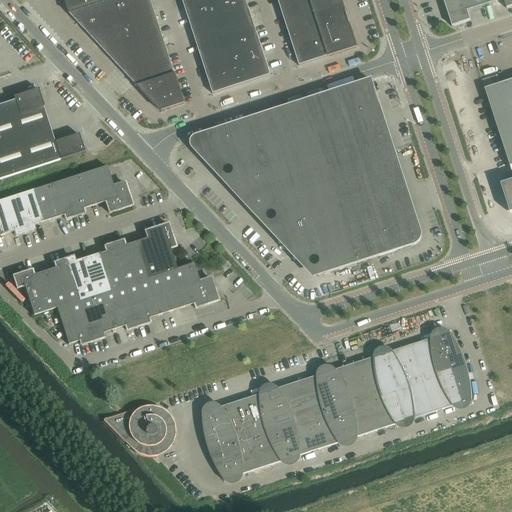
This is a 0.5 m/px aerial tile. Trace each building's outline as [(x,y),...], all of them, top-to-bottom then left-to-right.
[(175,75),(166,47),(150,0),(64,0),(70,16),(137,88),(160,112),(185,104),(175,75)] [(271,76),(248,5),(246,0),(182,0),(204,66),(213,95),(271,76)] [(357,48),(341,0),(277,0),(299,67),(357,48)] [(511,0),(443,0),(452,27),(471,21),(468,12),(504,1),(507,10),(511,7),(511,0)] [(371,81),(199,137),(197,137),(196,138),(195,138),(195,139),(194,140),(193,140),(193,141),(192,142),(192,143),(192,144),(192,146),(192,147),(192,148),(193,149),(194,150),(207,165),(233,156),(242,183),(241,183),(250,210),(276,202),(285,228),(284,228),(293,256),(319,247),(328,274),(414,246),(415,245),(416,245),(418,243),(419,243),(419,242),(420,241),(420,240),(421,239),(421,238),(421,237),(421,236),(421,235),(421,234),(421,233),(420,232),(420,231),(420,230),(419,229),(418,228),(416,227),(415,226),(414,226),(413,225),(412,225),(411,225),(409,225),(408,226),(370,112),(380,109),(371,81)] [(511,81),(486,90),(511,172),(511,181),(501,186),(508,208),(510,214),(511,213),(511,81)] [(54,143),(43,108),(44,108),(38,90),(13,98),(14,101),(0,106),(0,180),(84,153),(78,135),(54,143)] [(83,210),(104,203),(105,203),(109,214),(132,207),(124,184),(113,188),(106,168),(0,202),(0,237),(14,233),(16,237),(34,231),(32,227),(64,216),(66,221),(84,215),(83,210)] [(199,283),(193,265),(176,270),(170,250),(175,248),(168,225),(145,233),(147,239),(124,247),(123,242),(105,248),(106,253),(75,263),(74,263),(73,258),(54,264),(56,269),(33,276),(32,272),(13,278),(17,290),(24,287),(34,317),(56,309),(68,346),(80,342),(81,347),(104,339),(102,335),(125,327),(127,332),(150,324),(148,320),(194,305),(195,309),(218,302),(211,279),(199,283)] [(224,482),(472,401),(472,398),(472,394),(471,391),(471,388),(470,384),(470,381),(469,378),(468,374),(467,370),(466,366),(450,334),(431,340),(202,415),(203,419),(203,424),(203,428),(204,433),(205,437),(206,442),(207,446),(209,450),(210,455),(211,458),(213,461),(214,464),(216,467),(217,470),(219,473),(221,476),(222,479),(224,482)] [(147,408),(142,409),(103,421),(132,451),(133,452),(134,453),(135,454),(137,455),(138,455),(139,456),(142,457),(144,457),(145,458),(148,458),(150,458),(152,458),(155,458),(157,457),(158,457),(156,450),(172,444),(175,435),(175,430),(174,425),(172,420),(169,416),(165,413),(161,410),(157,408),(152,407),(147,408)]
